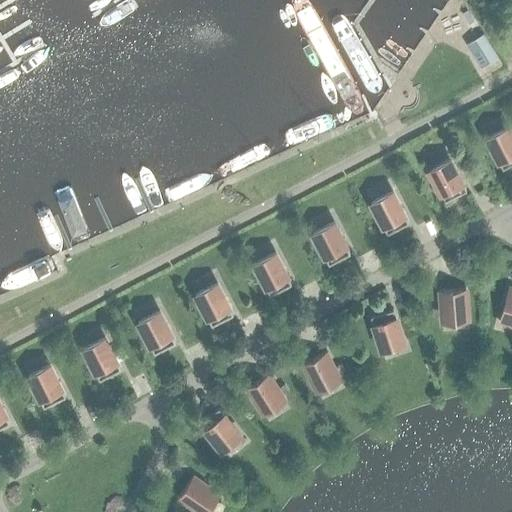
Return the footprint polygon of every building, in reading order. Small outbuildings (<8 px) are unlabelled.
[(497,59),(486,42),(471,51),(481,68),(497,59)] [(502,172),(511,167),(511,138),(507,130),(486,141),(502,172)] [(445,205),(466,194),(450,162),(428,173),(445,205)] [(387,237),(408,226),(392,194),(371,206),(387,237)] [(329,268),(350,256),(334,225),(312,236),(329,268)] [(270,298),(291,287),(275,256),(254,267),(270,298)] [(212,329),(233,318),(217,286),(195,297),(212,329)] [(499,325),(511,329),(511,291),(509,291),(499,325)] [(433,312),(433,320),(441,320),(442,326),(468,324),(466,293),(439,295),(441,312),(433,312)] [(381,353),(404,346),(393,312),(370,320),(381,353)] [(176,345),(159,314),(138,325),(154,357),(176,345)] [(121,372),(104,341),(83,352),(99,383),(121,372)] [(344,374),(341,367),(334,371),(326,355),(302,368),(317,396),(340,384),(337,378),(344,374)] [(44,410),(65,400),(50,368),(28,379),(44,410)] [(246,392),(263,419),(285,404),(282,399),(289,394),(284,388),(278,392),(268,377),(246,392)] [(0,431),(10,426),(0,407),(0,431)] [(221,454),(240,439),(218,411),(199,426),(221,454)] [(207,490),(193,480),(178,502),(192,511),(209,511),(219,498),(214,494),(218,488),(212,483),(207,490)]
